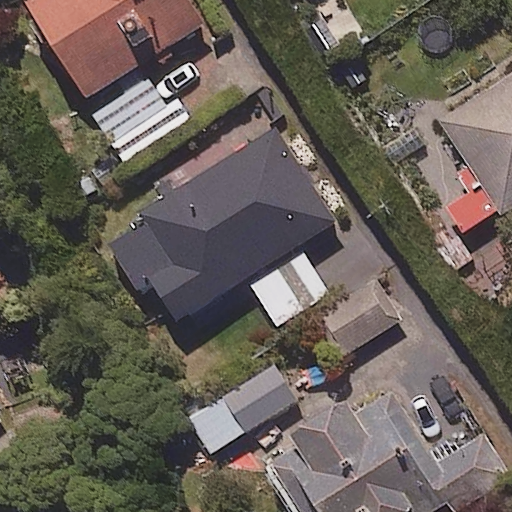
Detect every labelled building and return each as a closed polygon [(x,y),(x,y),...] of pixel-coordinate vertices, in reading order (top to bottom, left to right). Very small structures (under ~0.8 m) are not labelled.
[(177,108),(153,69),(212,31),(192,0),(27,0),(95,106),(120,145),(177,108)] [(511,86),(437,137),(465,179),(440,197),(469,240),(511,210),(511,86)] [(342,229),(284,136),(150,219),(155,227),(115,252),(159,321),(178,309),(190,330),(257,288),(283,331),(335,298),(306,252),(342,229)] [(407,323),(382,285),(327,322),(352,359),(407,323)] [(362,400),(353,370),(308,385),(317,414),(362,400)] [(302,406),(280,371),(195,424),(217,459),(302,406)] [(360,411),(271,468),(299,511),(445,511),(456,505),(460,511),(470,511),(511,485),(511,472),(489,437),(460,455),(450,439),(433,449),(400,398),(366,420),(360,411)]
